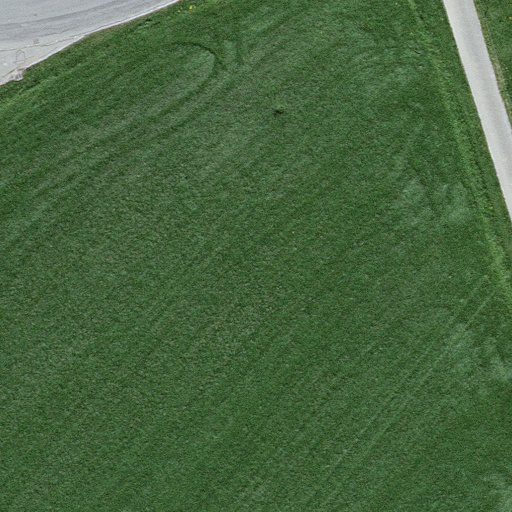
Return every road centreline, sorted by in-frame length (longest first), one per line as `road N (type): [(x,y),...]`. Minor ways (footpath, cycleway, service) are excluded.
road 1 (track): [(511,184),(454,0)]
road 2 (unclassified): [(0,24),(29,25),(126,0)]
